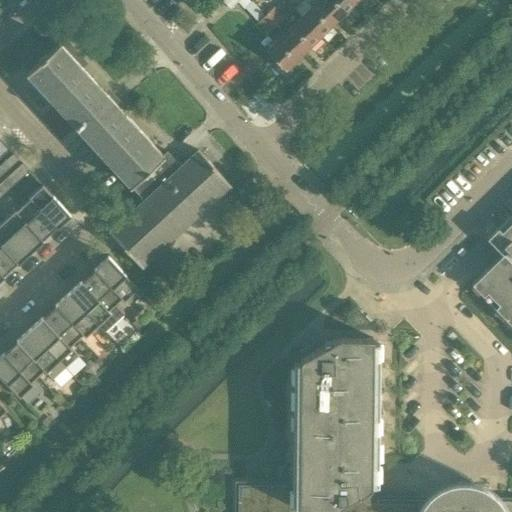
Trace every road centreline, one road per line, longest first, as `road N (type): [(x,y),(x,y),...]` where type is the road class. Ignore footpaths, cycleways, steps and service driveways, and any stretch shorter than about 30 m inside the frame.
road 1 (residential): [(511,165),(398,270),(370,268),(259,148)]
road 2 (residential): [(0,315),(112,212),(0,92)]
road 3 (residential): [(259,148),(408,0)]
road 4 (residential): [(259,148),(118,0)]
